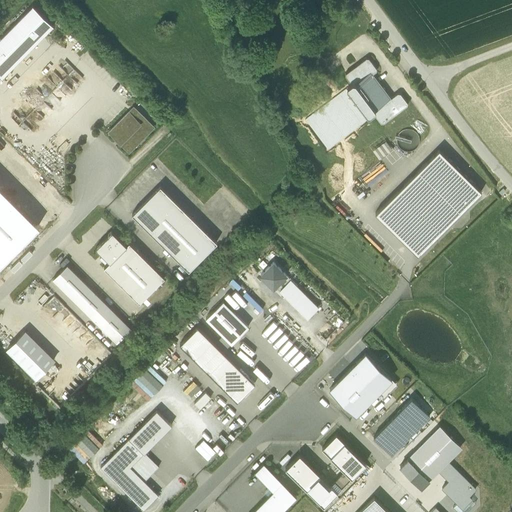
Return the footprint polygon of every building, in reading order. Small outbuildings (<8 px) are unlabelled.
[(53,25),(32,4),(0,37),(0,74),(2,76),(53,25)] [(345,75),(351,83),(352,81),(356,82),(375,108),(374,112),(374,113),(381,122),(385,122),(407,105),(408,101),(401,92),(398,92),(392,96),(374,72),(376,70),(377,66),(369,56),(365,57),(345,72),(345,75)] [(73,68),(66,75),(71,79),(69,81),(73,85),(82,77),(73,68)] [(370,115),(374,113),(374,112),(375,108),(356,82),(352,81),(351,83),(347,85),(346,89),(366,114),(370,115)] [(134,106),(129,111),(136,118),(141,113),(134,106)] [(154,126),(141,113),(136,118),(129,111),(109,131),(129,151),(154,126)] [(386,141),(372,150),(379,159),(392,149),(386,141)] [(481,192),(439,149),(375,212),(417,255),(481,192)] [(160,184),(132,213),(189,269),(217,241),(160,184)] [(0,264),(39,225),(20,205),(12,206),(12,197),(10,196),(2,196),(2,188),(1,187),(0,187),(0,264)] [(107,258),(110,261),(127,244),(126,244),(112,230),(96,247),(102,253),(100,255),(105,260),(107,258)] [(129,241),(126,244),(127,244),(110,261),(104,266),(139,301),(164,276),(129,241)] [(276,284),(286,274),(273,261),(260,274),(273,287),(276,284)] [(131,327),(67,264),(53,278),(117,342),(131,327)] [(286,274),(276,284),(280,288),(290,278),(286,274)] [(318,307),(290,278),(280,288),(279,290),(307,318),(318,307)] [(45,301),(53,310),(62,303),(54,294),(45,301)] [(249,326),(223,300),(206,317),(231,343),(249,326)] [(180,343),(222,386),(240,368),(197,326),(180,343)] [(25,330),(7,348),(36,377),(54,359),(25,330)] [(272,342),(297,369),(308,359),(283,332),(272,342)] [(365,352),(351,366),(377,392),(391,379),(391,378),(365,352)] [(149,364),(146,367),(163,384),(166,380),(149,364)] [(377,392),(351,366),(329,388),(355,414),(377,393),(377,392)] [(146,367),(136,377),(153,393),(163,384),(146,367)] [(237,401),(255,383),(240,368),(222,386),(237,401)] [(153,393),(136,377),(130,383),(147,400),(153,393)] [(377,392),(377,393),(383,398),(397,384),(391,379),(377,392)] [(135,389),(118,405),(122,410),(139,393),(135,389)] [(211,396),(205,390),(194,401),(199,407),(211,396)] [(411,397),(402,407),(420,425),(430,416),(411,397)] [(391,454),(420,425),(402,407),(373,436),(391,454)] [(157,409),(129,437),(144,452),(145,451),(172,424),(157,409)] [(439,426),(431,434),(452,455),(460,447),(439,426)] [(322,447),(330,455),(344,441),(336,433),(322,447)] [(452,455),(431,434),(400,465),(421,486),(438,469),(447,460),(452,455)] [(76,435),(69,441),(86,459),(90,456),(83,448),(86,445),(76,435)] [(159,494),(145,480),(130,466),(144,452),(129,437),(101,466),(144,509),(159,494)] [(366,462),(344,441),(330,455),(344,470),(351,476),(351,477),(366,462)] [(130,466),(145,480),(159,466),(145,451),(144,452),(130,466)] [(321,474),(299,453),(285,467),(306,488),(321,474)] [(475,488),(447,460),(438,469),(449,480),(442,487),(453,498),(462,507),(472,498),(469,495),(473,491),(475,488)] [(273,490),(267,496),(251,511),(279,511),(296,495),(264,463),(254,472),(269,486),(273,490)] [(344,470),(330,484),(337,490),(351,476),(344,470)] [(323,505),(337,491),(337,490),(330,484),(321,474),(306,488),(323,505)] [(273,490),(269,486),(263,492),(267,496),(273,490)] [(462,507),(453,498),(453,506),(458,511),(465,511),(475,502),(476,495),(473,491),(469,495),(472,498),(462,507)] [(390,511),(374,495),(357,511),(390,511)]
